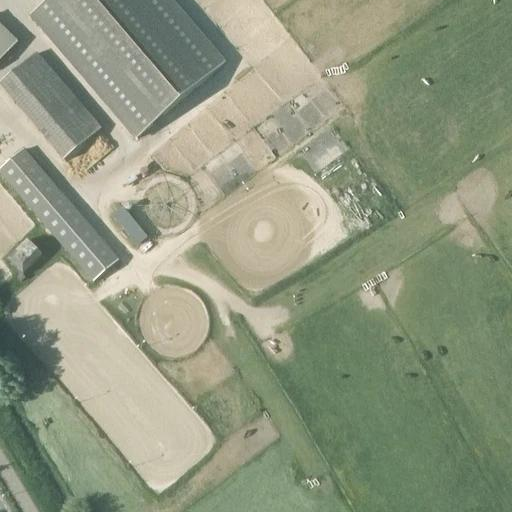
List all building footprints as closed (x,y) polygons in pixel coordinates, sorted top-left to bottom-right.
[(135,143),(223,69),(165,0),(52,0),(31,18),(135,143)] [(0,62),(18,45),(0,27),(0,62)] [(63,164),(100,133),(36,56),(0,86),(0,88),(42,139),(63,164)] [(23,151),(0,170),(0,174),(93,284),(118,263),(23,151)] [(137,249),(148,240),(118,204),(107,214),(137,249)]
